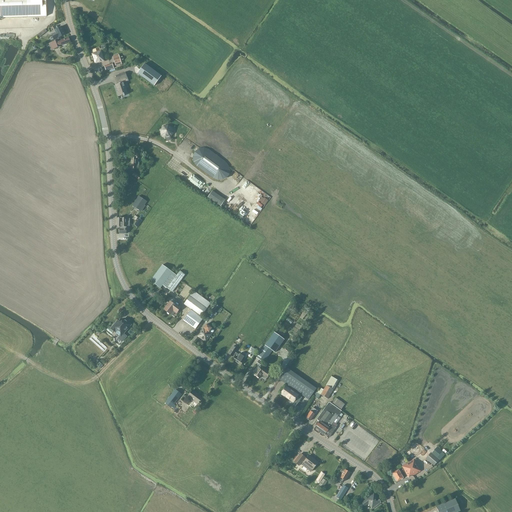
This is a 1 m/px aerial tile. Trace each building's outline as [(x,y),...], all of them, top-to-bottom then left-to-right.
[(0,0),(0,18),(47,17),(46,0),(0,0)] [(51,35),(54,41),(66,35),(62,26),(54,30),(56,32),(51,35)] [(61,47),(61,46),(70,43),(68,37),(59,41),(59,39),(52,42),(54,49),(61,47)] [(104,61),(101,51),(92,54),(95,64),(104,61)] [(113,57),(113,59),(116,66),(122,64),(119,55),(113,57)] [(145,64),(137,74),(154,86),(162,76),(145,64)] [(118,84),(116,85),(118,92),(117,92),(119,97),(128,94),(124,83),(129,81),(127,77),(125,72),(115,76),(118,84)] [(164,126),(161,130),(161,135),(162,135),(165,138),(166,138),(170,137),(171,137),(172,135),(173,133),(174,133),(173,128),(169,125),(168,125),(164,126)] [(228,174),(229,170),(228,167),(227,165),(226,163),(224,162),(208,150),(207,150),(204,149),(202,149),(199,150),(197,151),(195,153),(193,157),(194,162),(196,164),(197,166),(214,178),(219,180),(224,179),(226,177),(228,174)] [(132,158),(131,165),(132,165),(132,169),(136,170),(136,169),(139,169),(139,163),(138,163),(139,159),(139,154),(136,153),(135,159),(132,158)] [(212,191),(208,197),(221,206),(225,200),(212,191)] [(133,206),(135,207),(141,211),(145,205),(141,203),(143,200),(139,197),(133,206)] [(130,218),(127,218),(117,218),(117,227),(121,227),(121,229),(119,229),(119,234),(127,234),(127,226),(130,226),(130,218)] [(205,234),(195,250),(201,254),(205,249),(208,251),(211,246),(216,249),(219,244),(205,234)] [(177,276),(162,265),(150,281),(160,289),(163,285),(167,288),(177,276)] [(194,291),(187,300),(184,305),(191,310),(183,321),(195,330),(203,319),(201,317),(211,304),(194,291)] [(177,306),(174,304),(170,301),(163,310),(170,315),(177,306)] [(219,307),(216,305),(210,313),(214,315),(219,307)] [(126,332),(132,325),(124,319),(121,323),(121,324),(119,325),(116,323),(111,329),(116,333),(118,330),(123,334),(121,336),(124,339),(129,334),(126,332)] [(204,329),(198,337),(206,342),(211,335),(209,333),(212,328),(206,325),(204,328),(205,328),(204,329)] [(103,351),(106,347),(90,335),(93,332),(89,330),(84,336),(103,351)] [(285,340),(274,333),(265,346),(256,358),(259,360),(257,363),(262,366),(264,363),(272,351),(275,353),(285,340)] [(235,353),(238,349),(233,346),(228,354),(232,357),(233,356),(234,356),(232,361),(240,366),(244,362),(243,361),(245,358),(239,354),(239,355),(235,353)] [(100,369),(103,366),(99,363),(100,362),(97,360),(94,364),(100,369)] [(255,371),(253,375),(259,379),(262,375),(267,379),(271,374),(264,369),(259,366),(257,368),(255,371)] [(288,369),(280,380),(309,400),(316,389),(288,369)] [(323,390),(321,395),(328,399),(333,390),(332,389),(335,384),(337,380),(333,377),(331,376),(323,390)] [(290,401),(294,403),(299,395),(297,394),(286,386),(280,394),(290,401)] [(169,406),(172,403),(170,407),(172,409),(175,405),(174,405),(182,395),(175,390),(167,400),(168,400),(165,403),(169,406)] [(193,390),(187,397),(197,405),(202,399),(197,395),(198,394),(193,390)] [(345,405),(336,398),(332,404),(341,410),(345,405)] [(319,422),(317,425),(326,433),(325,434),(330,437),(336,428),(337,425),(336,424),(338,420),(340,422),(340,421),(338,420),(341,417),(343,418),(341,416),(344,413),(345,414),(346,414),(342,411),(341,410),(330,403),(328,403),(317,419),(317,420),(319,422)] [(313,408),(306,418),(310,421),(317,411),(313,408)] [(436,457),(440,460),(445,455),(441,451),(436,457)] [(430,453),(425,459),(434,466),(439,460),(430,453)] [(311,472),(313,470),(318,463),(309,456),(307,458),(300,454),(294,462),(299,466),(302,462),(304,462),(301,465),(311,472)] [(401,474),(399,470),(393,474),(397,482),(403,478),(407,476),(408,478),(412,476),(412,477),(421,471),(418,465),(414,460),(401,467),(402,468),(399,470),(402,474),(401,474)] [(346,482),(351,473),(345,469),(340,478),(338,481),(342,483),(344,480),(346,482)] [(316,480),(320,482),(325,474),(321,472),(316,480)] [(319,485),(323,488),(327,481),(323,479),(319,485)] [(348,488),(343,485),(336,498),(340,500),(348,488)] [(444,490),(435,496),(436,499),(446,493),(444,490)] [(414,491),(401,495),(405,506),(417,502),(414,491)] [(362,502),(363,504),(365,506),(368,504),(372,509),(381,503),(376,496),(374,494),(362,502)] [(438,511),(456,511),(460,510),(455,499),(437,507),(438,511)]
